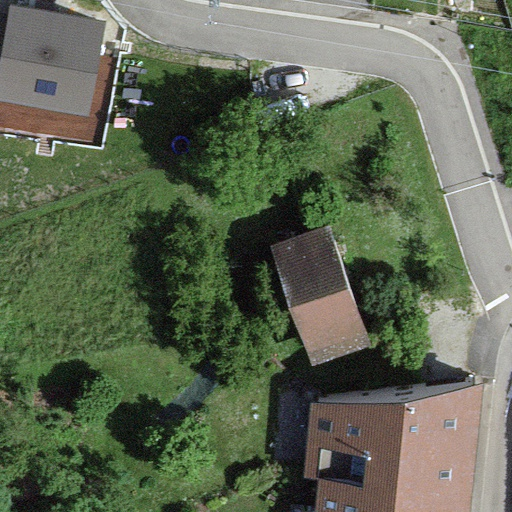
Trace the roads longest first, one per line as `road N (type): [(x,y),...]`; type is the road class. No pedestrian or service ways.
road 1 (residential): [(511,299),(424,69),(383,50),(194,26),(141,0)]
road 2 (residential): [(511,390),(496,511)]
